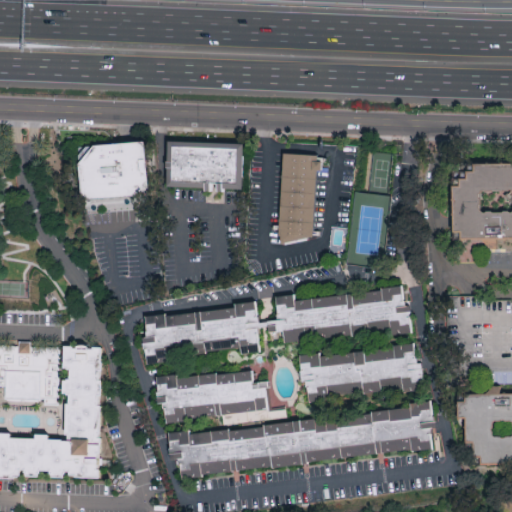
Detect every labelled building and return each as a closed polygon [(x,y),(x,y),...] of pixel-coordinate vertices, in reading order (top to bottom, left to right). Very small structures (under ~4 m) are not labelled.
[(246,146),(243,191),(168,187),(171,141),(246,146)] [(84,200),(79,148),(147,143),(151,195),(84,200)] [(283,155),(280,242),(311,232),(316,157),(283,155)] [(511,244),(497,245),(457,246),(457,240),(453,192),(466,179),(475,170),(496,170),(511,169),(511,244)] [(146,317),(148,338),(144,338),(145,350),(146,350),(148,364),(169,362),(169,358),(242,349),(243,355),(261,353),(259,334),(263,333),(262,328),(270,327),(271,339),(284,338),(285,343),(392,331),(393,335),(413,332),(410,305),(407,306),(403,285),(296,300),(295,294),(276,296),(278,320),(267,322),(267,320),(261,321),(258,302),(236,304),(236,308),(168,316),(167,314),(146,317)] [(300,355),(321,353),(322,357),(395,348),(395,345),(415,343),(418,364),(423,363),(425,382),(415,383),(417,391),(403,393),(403,389),(329,397),(330,401),(311,403),(309,387),(307,387),(307,382),(303,382),(300,355)] [(0,347),(0,386),(3,386),(3,399),(58,401),(60,350),(0,347)] [(0,475),(100,479),(102,351),(66,350),(63,439),(0,436),(0,475)] [(158,377),(179,374),(179,380),(219,373),(219,376),(253,372),(255,385),(268,382),(270,397),(267,398),(269,410),(167,424),(164,403),(159,403),(158,377)] [(511,391),(511,461),(487,462),(478,462),(477,439),(468,440),(468,434),(469,416),(461,416),(461,403),(467,393),(487,393),(511,391)] [(170,432),(191,430),(192,435),(230,429),(231,432),(265,428),(265,424),(411,407),(411,403),(431,401),(436,433),(431,433),(433,449),(412,453),(412,449),(273,468),(204,475),(204,478),(185,480),(182,459),(172,460),(170,432)]
